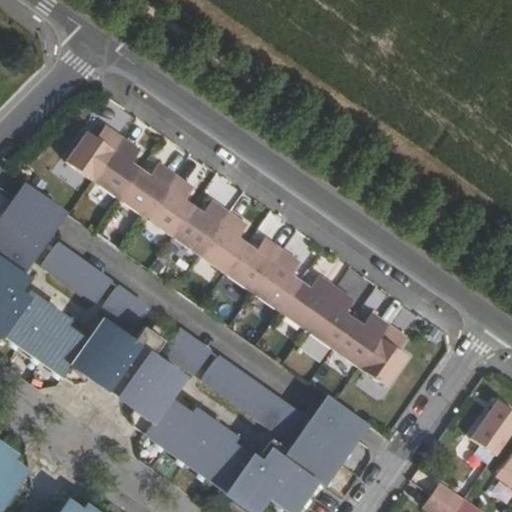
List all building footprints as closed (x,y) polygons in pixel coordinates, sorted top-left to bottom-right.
[(81,124),(59,155),(87,175),(117,132),(99,121),(91,132),(81,124)] [(117,132),(87,175),(114,194),(136,163),(128,157),(135,146),(117,132)] [(136,163),(114,194),(141,214),(171,171),(153,158),(144,170),(136,163)] [(171,171),(141,214),(168,233),(190,202),(181,196),(189,184),(171,171)] [(0,210),(0,341),(66,388),(78,388),(91,369),(92,369),(92,368),(89,357),(89,356),(88,356),(86,356),(57,336),(59,333),(20,306),(0,292),(0,290),(12,272),(42,229),(54,213),(17,187),(5,204),(0,210)] [(190,202),(168,233),(195,252),(225,209),(206,196),(197,207),(190,202)] [(225,209),(195,252),(221,271),(244,240),(235,234),(243,222),(225,209)] [(244,240),(221,271),(249,290),(279,247),(260,234),(252,245),(244,240)] [(279,247),(249,290),(275,308),(297,277),(290,272),(297,261),(279,247)] [(44,249),(29,270),(83,308),(98,286),(44,249)] [(12,272),(0,290),(0,292),(20,306),(34,287),(12,272)] [(297,277),(275,308),(302,328),(332,285),(314,272),(306,283),(297,277)] [(332,285),(302,328),(329,347),(352,316),(343,310),(352,298),(332,285)] [(105,291),(90,313),(123,336),(138,313),(105,291)] [(352,316),(329,347),(356,366),(387,323),(368,310),(360,322),(352,316)] [(387,323),(356,366),(384,386),(406,354),(396,347),(405,336),(387,323)] [(168,334),(153,356),(185,378),(199,356),(168,334)] [(193,385),(279,443),(294,422),(209,362),(193,385)] [(239,507),(245,511),(254,511),(263,500),(280,511),(286,511),(306,484),(317,492),(350,444),(361,428),(324,403),(314,419),(285,460),(271,480),(252,467),(247,463),(244,466),(223,452),(225,448),(183,419),(181,420),(179,421),(148,399),(138,402),(126,419),(129,430),(239,507)] [(511,411),(496,401),(471,437),(496,455),(511,431),(511,411)] [(267,447),(252,467),(271,480),(285,460),(267,447)] [(511,454),(497,476),(511,486),(511,454)] [(0,463),(0,497),(16,474),(0,463)] [(429,497),(450,511),(455,511),(463,502),(437,484),(429,497)] [(420,510),(423,511),(450,511),(429,497),(420,510)]
